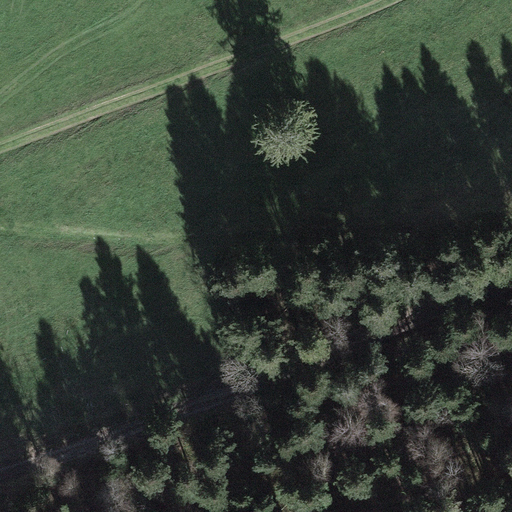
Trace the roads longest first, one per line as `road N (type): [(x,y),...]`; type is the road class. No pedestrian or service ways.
road 1 (track): [(511,280),(0,462)]
road 2 (track): [(0,148),(382,0)]
